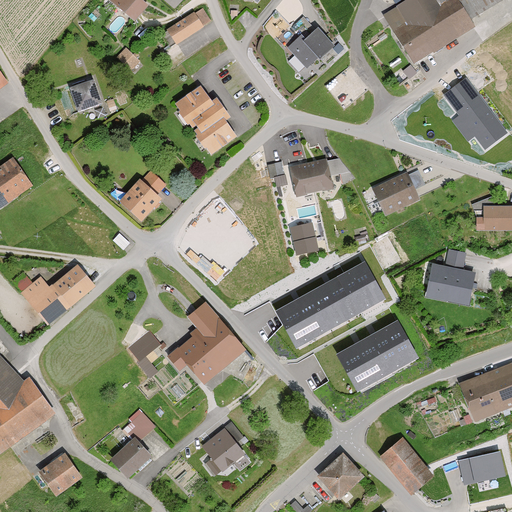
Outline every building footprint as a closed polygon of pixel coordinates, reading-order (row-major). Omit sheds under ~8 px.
[(147,8),(136,0),(112,0),(111,1),(135,22),(147,8)] [(500,0),(408,0),(384,15),(415,65),(476,27),(471,18),(500,0)] [(193,17),(169,32),(177,44),(201,29),(193,17)] [(336,46),(315,25),(290,50),(311,71),(336,46)] [(140,62),(126,48),(117,57),(131,71),(140,62)] [(0,68),(0,88),(10,82),(0,68)] [(97,79),(73,86),(81,111),(105,104),(97,79)] [(466,82),(446,98),(461,117),(454,122),(469,141),(475,137),(485,150),(506,134),(466,82)] [(206,85),(178,104),(193,125),(199,121),(204,128),(198,132),(215,156),(242,137),(230,120),(236,117),(222,97),(217,101),(206,85)] [(0,209),(35,185),(15,155),(0,165),(0,209)] [(277,185),(288,183),(283,159),(268,162),(271,176),(276,175),(277,185)] [(329,159),(292,168),(299,197),(336,188),(329,159)] [(166,185),(150,171),(124,202),(146,221),(166,197),(160,192),(166,185)] [(410,173),(377,190),(390,217),(424,200),(410,173)] [(511,205),(488,206),(488,232),(511,231),(511,205)] [(317,252),(312,226),(292,230),(298,257),(317,252)] [(463,266),(467,251),(450,246),(446,262),(463,266)] [(365,262),(275,311),(296,349),(386,299),(365,262)] [(25,272),(13,282),(51,327),(100,286),(81,264),(52,288),(43,276),(34,284),(25,272)] [(433,265),(427,298),(469,306),(475,273),(433,265)] [(203,330),(180,350),(209,385),(250,351),(208,301),(191,316),(203,330)] [(419,357),(398,320),(336,354),(357,391),(419,357)] [(155,328),(129,349),(152,379),(178,358),(155,328)] [(0,363),(0,453),(51,416),(27,384),(22,390),(0,363)] [(511,364),(465,383),(481,422),(511,410),(511,364)] [(141,410),(131,418),(146,436),(156,427),(141,410)] [(229,427),(205,445),(226,473),(250,454),(229,427)] [(141,437),(116,458),(133,478),(158,457),(141,437)] [(407,438),(385,457),(418,495),(440,477),(407,438)] [(69,453),(43,471),(60,495),(86,478),(69,453)] [(369,477),(347,453),(322,477),(344,500),(369,477)] [(504,478),(499,456),(470,463),(475,485),(504,478)]
